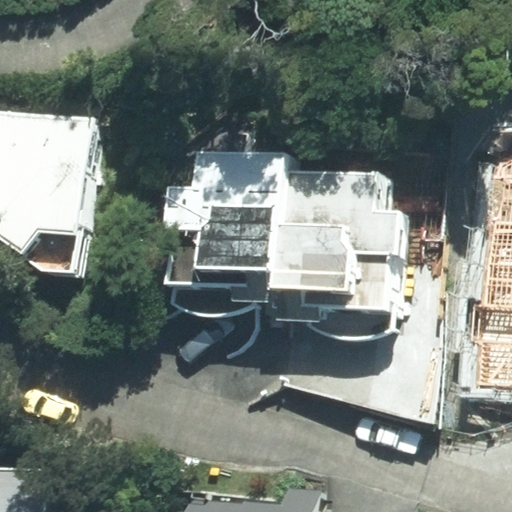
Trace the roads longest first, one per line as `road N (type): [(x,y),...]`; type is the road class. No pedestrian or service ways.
road 1 (residential): [(0,337),(54,377),(511,497)]
road 2 (residential): [(156,0),(118,30),(74,47),(0,53)]
